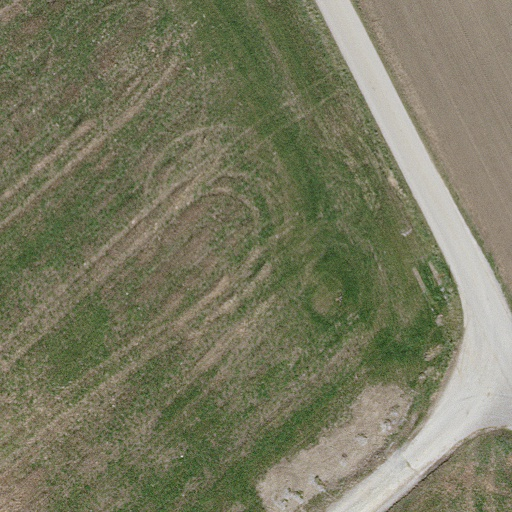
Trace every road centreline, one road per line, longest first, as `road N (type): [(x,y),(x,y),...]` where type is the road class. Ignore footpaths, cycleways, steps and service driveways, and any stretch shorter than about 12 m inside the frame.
road 1 (track): [(511,362),(332,0)]
road 2 (track): [(358,511),(511,380)]
